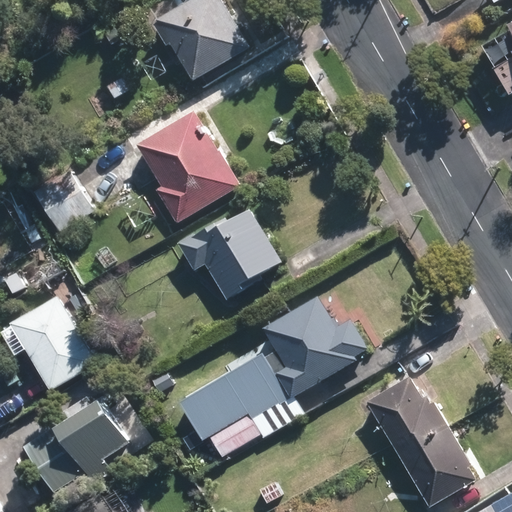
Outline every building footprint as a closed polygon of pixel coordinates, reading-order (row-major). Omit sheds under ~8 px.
[(208,0),(190,0),(149,24),(178,75),(233,43),(208,0)] [(511,24),(508,27),(511,33),(511,54),(511,55),(511,60),(494,71),(509,96),(511,94),(511,24)] [(188,118),(124,151),(159,221),(224,188),(188,118)] [(240,222),(190,253),(220,301),(270,271),(240,222)] [(316,296),(251,334),(290,400),(355,362),(316,296)] [(43,297),(0,322),(0,338),(35,396),(85,365),(43,297)] [(403,377),(339,412),(394,511),(400,511),(459,480),(403,377)] [(216,378),(178,403),(211,454),(249,430),(216,378)] [(90,406),(11,452),(36,493),(114,446),(90,406)] [(511,511),(511,498),(487,511),(511,511)]
